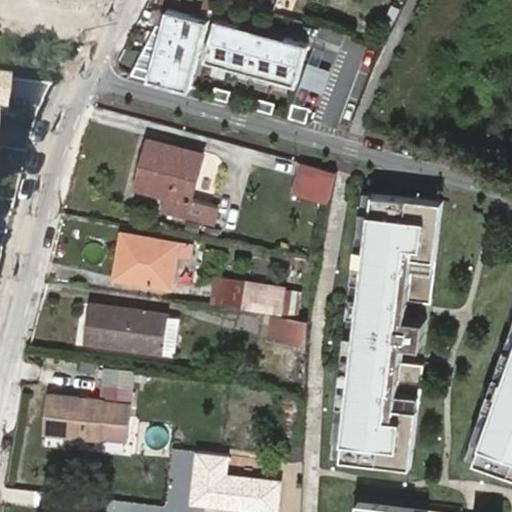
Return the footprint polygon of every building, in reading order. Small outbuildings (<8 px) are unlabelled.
[(190,93),(210,23),(168,12),(149,81),(190,93)] [(207,61),(305,89),(317,49),(218,21),(207,61)] [(0,74),(0,112),(13,114),(19,77),(0,74)] [(214,98),(229,103),(232,93),(216,88),(214,98)] [(258,111),(273,115),(276,105),(261,100),(258,111)] [(290,120),(307,125),(311,111),(294,106),(290,120)] [(220,204),(196,196),(206,152),(150,136),(137,185),(167,194),(164,207),(214,223),(220,204)] [(336,168),(303,160),(295,190),(330,199),(336,168)] [(444,196),(365,186),(332,451),(410,461),(423,360),(401,357),(402,349),(403,340),(423,343),(427,315),(407,313),(408,304),(410,295),(431,298),(444,196)] [(174,280),(179,244),(180,238),(124,228),(116,274),(173,283),(174,280)] [(198,249),(179,244),(174,280),(192,283),(198,249)] [(217,275),(213,301),(261,308),(282,311),(285,285),(217,275)] [(168,310),(92,299),(88,336),(163,347),(168,310)] [(258,334),(308,340),(309,315),(282,311),(261,308),(258,334)] [(511,333),(468,455),(511,470),(511,333)] [(53,389),(49,427),(101,434),(101,431),(126,434),(129,402),(135,366),(110,362),(106,396),(53,389)] [(281,456),(298,457),(303,394),(286,392),(281,456)] [(358,498),(356,511),(459,511),(460,509),(358,498)]
